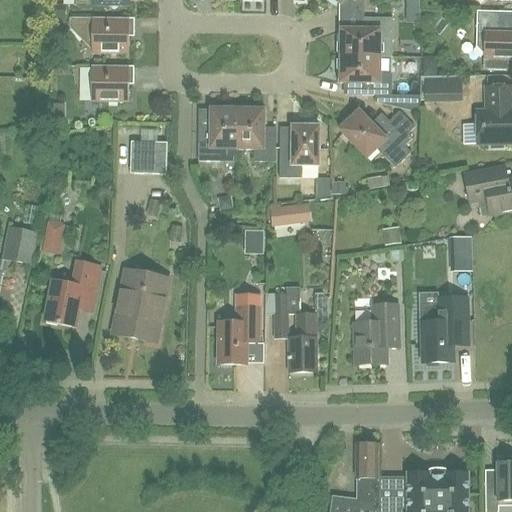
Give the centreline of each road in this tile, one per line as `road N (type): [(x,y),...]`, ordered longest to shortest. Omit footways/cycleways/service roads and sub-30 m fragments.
road 1 (unclassified): [(30,414),(511,406)]
road 2 (residential): [(172,22),(170,83),(291,84),(293,38)]
road 3 (residential): [(293,38),(269,21),(172,22)]
